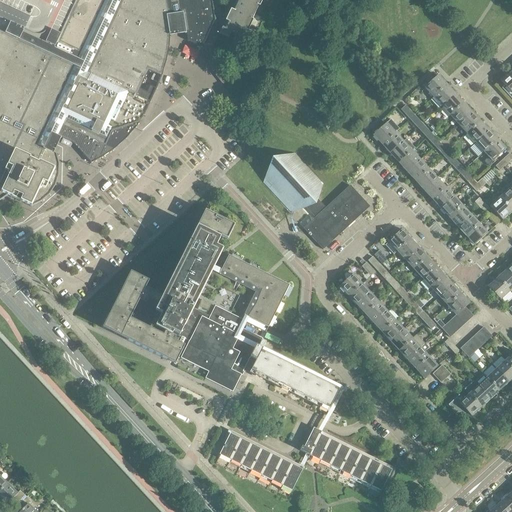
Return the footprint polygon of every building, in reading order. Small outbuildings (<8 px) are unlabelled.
[(0,0),(0,200),(7,196),(10,197),(11,198),(20,202),(31,207),(41,202),(49,195),(55,186),(59,175),(59,164),(56,153),(54,152),(60,139),(61,138),(73,144),(84,155),(91,164),(100,159),(114,150),(126,139),(136,128),(144,116),(150,103),(156,89),(150,86),(147,93),(140,90),(148,71),(161,77),(162,76),(166,62),(169,47),(170,37),(186,35),(187,41),(202,48),(215,21),(214,14),(213,12),(211,0),(0,0)] [(234,0),(219,33),(228,38),(231,33),(243,38),(260,0),(234,0)] [(182,51),(197,58),(200,50),(186,44),(182,51)] [(226,80),(215,67),(212,69),(223,83),(226,80)] [(511,75),(510,73),(501,82),(504,86),(501,88),(511,99),(511,75)] [(424,88),(433,97),(446,85),(438,76),(424,88)] [(454,94),(446,85),(433,97),(441,106),(454,94)] [(463,103),(454,94),(441,106),(450,116),(463,103)] [(471,113),(463,103),(450,116),(458,125),(471,113)] [(410,111),(405,106),(401,110),(405,115),(410,111)] [(414,116),(410,111),(405,115),(410,120),(414,116)] [(480,122),(471,113),(458,125),(467,134),(480,122)] [(419,120),(414,116),(410,120),(414,124),(419,120)] [(382,144),(394,133),(398,129),(390,120),(373,136),(378,142),(379,141),(382,144)] [(418,129),(423,125),(419,120),(414,124),(418,129)] [(488,131),(480,122),(467,134),(475,143),(488,131)] [(422,133),(427,129),(423,125),(418,129),(422,133)] [(431,134),(427,129),(422,133),(426,138),(431,134)] [(497,140),(488,131),(475,143),(484,152),(497,140)] [(390,154),(403,142),(394,133),(382,144),(385,147),(384,148),(390,154)] [(431,142),(435,138),(431,134),(426,138),(431,142)] [(435,147),(439,143),(435,138),(431,142),(435,147)] [(403,142),(390,154),(395,160),(396,159),(399,162),(411,151),(414,148),(411,144),(406,139),(403,142)] [(505,149),(497,140),(484,152),(488,157),(484,161),(489,167),(494,162),(492,161),(505,149)] [(444,148),(439,143),(435,147),(439,152),(444,148)] [(448,152),(444,148),(439,152),(443,156),(448,152)] [(407,172),(419,160),(411,151),(399,162),(402,165),(401,166),(407,172)] [(448,161),(452,157),(448,152),(443,156),(448,161)] [(504,167),(511,159),(511,156),(509,154),(500,162),(504,167)] [(369,207),(350,186),(326,208),(315,197),(318,194),(317,192),(320,189),(319,188),(322,186),(294,155),(291,156),(286,158),(283,161),(281,159),(278,163),(276,161),(272,165),(273,166),(270,170),(271,171),(268,174),(269,176),(266,179),(266,180),(265,181),(293,212),(295,210),(296,211),(299,208),(301,209),(304,206),(305,208),(306,207),(315,217),(303,228),(322,250),(369,207)] [(452,165),(456,161),(452,157),(448,161),(452,165)] [(416,181),(428,169),(419,160),(407,172),(412,179),(413,178),(416,181)] [(456,170),(460,166),(456,161),(452,165),(456,170)] [(504,167),(500,162),(495,166),(500,171),(504,167)] [(465,170),(460,166),(456,170),(460,174),(465,170)] [(119,181),(127,175),(122,169),(114,176),(119,181)] [(423,191),(436,179),(428,169),(416,181),(418,183),(418,184),(423,191)] [(464,179),(469,175),(465,170),(460,174),(464,179)] [(473,179),(469,175),(464,179),(468,183),(473,179)] [(433,199),(445,188),(436,179),(423,191),(429,197),(430,196),(433,199)] [(473,188),(477,184),(473,179),(468,183),(473,188)] [(482,179),(477,184),(481,189),(487,184),(482,179)] [(481,189),(477,184),(473,188),(477,193),(481,189)] [(440,209),(453,197),(445,188),(433,199),(435,202),(434,203),(440,209)] [(511,211),(511,210),(511,193),(509,190),(499,198),(511,211)] [(450,217),(462,206),(453,197),(440,209),(446,215),(447,214),(450,217)] [(484,203),(479,198),(475,202),(479,207),(484,203)] [(502,220),(511,211),(499,198),(490,207),(502,220)] [(487,208),(484,203),(479,207),(483,212),(487,208)] [(457,227),(470,215),(462,206),(450,217),(453,220),(452,221),(457,227)] [(240,327),(243,320),(215,306),(210,317),(193,308),(194,306),(222,251),(215,248),(221,237),(227,240),(234,226),(205,212),(198,226),(207,230),(206,232),(197,228),(162,297),(145,289),(148,282),(130,273),(102,329),(175,365),(184,347),(166,338),(169,332),(189,342),(181,358),(208,372),(205,379),(232,393),(249,359),(250,359),(250,358),(253,359),(261,342),(262,339),(262,338),(259,345),(239,335),(243,329),(240,327)] [(488,216),(496,226),(500,222),(492,213),(488,216)] [(467,235),(478,224),(470,215),(457,227),(463,233),(464,232),(467,235)] [(474,245),(487,233),(478,224),(467,235),(469,238),(468,239),(474,245)] [(401,231),(397,235),(393,230),(384,238),(388,243),(385,246),(393,255),(397,252),(410,240),(401,231)] [(418,249),(410,240),(397,252),(405,261),(418,249)] [(427,258),(418,249),(405,261),(414,270),(427,258)] [(387,261),(378,252),(374,256),(383,265),(387,261)] [(219,274),(219,275),(220,275),(221,274),(229,279),(231,275),(239,281),(249,284),(257,290),(258,289),(261,290),(256,305),(248,316),(244,315),(244,316),(266,327),(268,328),(289,286),(269,276),(265,274),(229,256),(221,270),(219,274)] [(381,267),(372,257),(368,261),(376,271),(381,267)] [(435,267),(427,258),(414,270),(422,279),(435,267)] [(375,272),(366,263),(362,267),(370,276),(375,272)] [(381,275),(385,271),(381,267),(376,271),(381,275)] [(444,276),(435,267),(422,279),(431,288),(444,276)] [(511,276),(506,270),(497,279),(509,292),(511,288),(511,276)] [(389,276),(385,271),(381,275),(385,280),(389,276)] [(348,297),(361,285),(353,275),(340,288),(348,297)] [(393,281),(389,276),(385,280),(389,285),(393,281)] [(452,285),(444,276),(431,288),(439,297),(452,285)] [(497,279),(488,287),(500,300),(509,292),(497,279)] [(398,285),(393,281),(389,285),(393,289),(398,285)] [(356,306),(370,294),(361,285),(348,297),(356,306)] [(402,290),(398,285),(393,289),(397,294),(402,290)] [(461,295),(452,285),(439,297),(448,307),(461,295)] [(406,294),(402,290),(397,294),(402,298),(406,294)] [(365,315),(378,303),(370,294),(356,306),(365,315)] [(410,299),(406,294),(402,298),(406,303),(410,299)] [(469,304),(461,295),(448,307),(456,316),(460,312),(465,308),(469,304)] [(414,304),(410,299),(406,303),(410,308),(414,304)] [(373,324),(386,312),(378,303),(365,315),(373,324)] [(419,308),(414,304),(410,308),(414,312),(419,308)] [(423,313),(419,308),(414,312),(418,317),(423,313)] [(473,316),(465,308),(460,312),(468,321),(473,316)] [(382,333),(395,321),(386,312),(373,324),(382,333)] [(468,321),(460,312),(456,316),(464,325),(468,321)] [(427,317),(423,313),(418,317),(422,321),(427,317)] [(464,325),(456,316),(451,321),(459,329),(464,325)] [(427,326),(431,322),(427,317),(422,321),(427,326)] [(439,320),(436,323),(442,329),(445,326),(439,320)] [(390,342),(403,330),(395,321),(382,333),(390,342)] [(459,329),(451,321),(446,325),(454,334),(459,329)] [(435,327),(431,322),(427,326),(431,331),(435,327)] [(446,325),(445,326),(442,329),(450,338),(454,334),(446,325)] [(483,328),(479,332),(487,341),(492,337),(483,328)] [(399,352),(412,339),(403,330),(390,342),(399,352)] [(487,341),(479,332),(474,336),(482,345),(487,341)] [(407,361),(420,349),(424,345),(416,336),(412,339),(399,352),(407,361)] [(482,345),(474,336),(469,340),(478,349),(482,345)] [(458,351),(448,340),(444,343),(455,354),(458,351)] [(478,349),(469,340),(465,345),(473,354),(474,353),(478,349)] [(261,352),(262,349),(265,344),(261,342),(253,359),(256,361),(251,371),(250,371),(329,410),(339,391),(339,390),(261,352)] [(416,370),(429,358),(425,353),(428,350),(424,345),(420,349),(407,361),(416,370)] [(473,354),(465,345),(460,349),(468,358),(469,357),(473,354)] [(473,354),(469,357),(474,363),(479,358),(474,353),(473,354)] [(437,367),(429,358),(416,370),(424,379),(437,367)] [(511,368),(505,361),(496,370),(508,383),(511,379),(511,368)] [(437,379),(446,371),(442,366),(433,374),(437,379)] [(496,370),(487,378),(499,391),(508,383),(496,370)] [(450,375),(446,371),(437,379),(441,383),(450,375)] [(483,375),(474,383),(477,387),(489,400),(499,391),(487,378),(483,375)] [(473,382),(464,391),(468,395),(480,408),(489,400),(477,387),(474,383),(473,382)] [(339,391),(329,410),(319,431),(321,432),(341,392),(339,391)] [(458,402),(451,408),(460,418),(467,412),(471,416),(480,408),(468,395),(463,400),(459,395),(455,399),(458,402)] [(320,435),(321,432),(319,431),(313,429),(304,448),(302,447),(300,451),(381,492),(386,482),(389,483),(395,470),(392,468),(391,471),(320,435)] [(231,435),(232,432),(228,431),(222,444),(225,446),(220,456),(292,492),(303,469),(302,469),(302,470),(231,435)] [(18,494),(7,484),(0,490),(0,498),(7,505),(9,503),(14,507),(25,496),(20,491),(18,494)] [(417,497),(424,490),(420,485),(413,492),(417,497)] [(502,501),(499,504),(506,511),(511,511),(511,500),(506,494),(501,500),(502,501)] [(35,511),(28,505),(31,502),(27,497),(15,509),(18,511),(35,511)]
